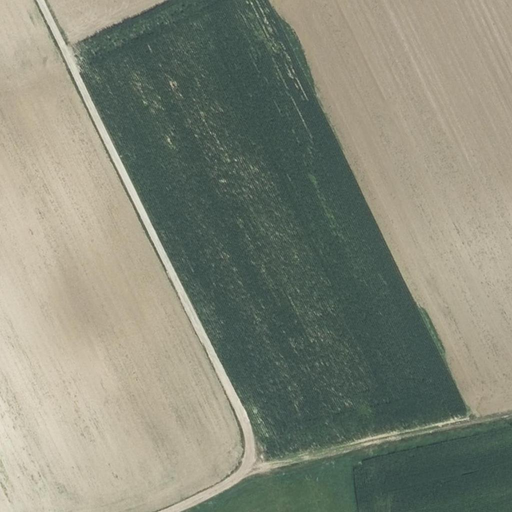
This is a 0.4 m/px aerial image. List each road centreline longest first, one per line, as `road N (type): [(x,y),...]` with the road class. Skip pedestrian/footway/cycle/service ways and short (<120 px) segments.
road 1 (track): [(248,469),(253,443),(39,0)]
road 2 (track): [(511,412),(248,469),(169,511)]
